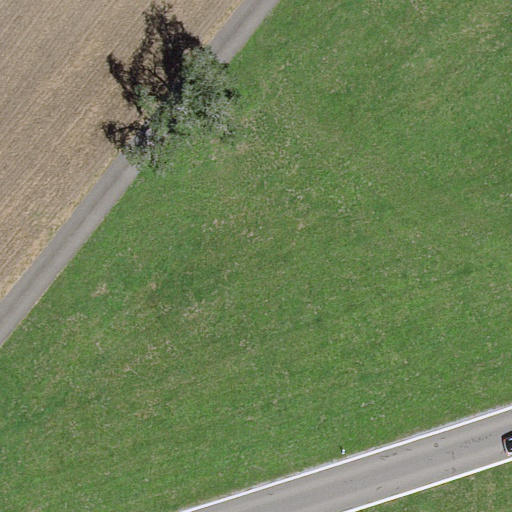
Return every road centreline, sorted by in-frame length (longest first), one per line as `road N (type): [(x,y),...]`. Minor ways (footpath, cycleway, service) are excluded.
road 1 (residential): [(264,0),(0,324)]
road 2 (tertiary): [(267,511),(511,431)]
